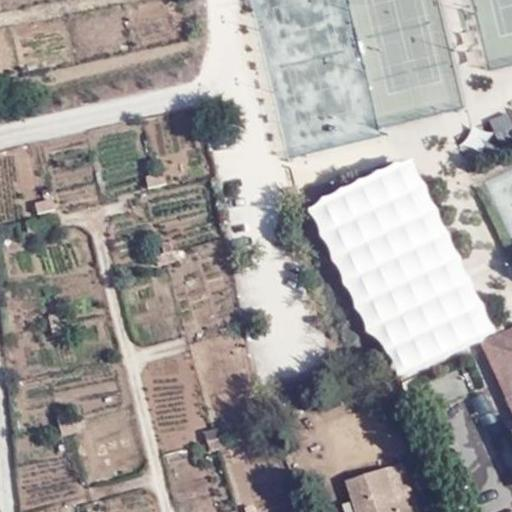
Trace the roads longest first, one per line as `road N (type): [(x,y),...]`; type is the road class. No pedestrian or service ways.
road 1 (unknown): [(267,178),(298,376)]
road 2 (unknown): [(445,165),(486,134),(493,113),(464,0)]
road 3 (unknown): [(445,165),(492,267),(511,287)]
road 4 (unknown): [(253,47),(345,141)]
